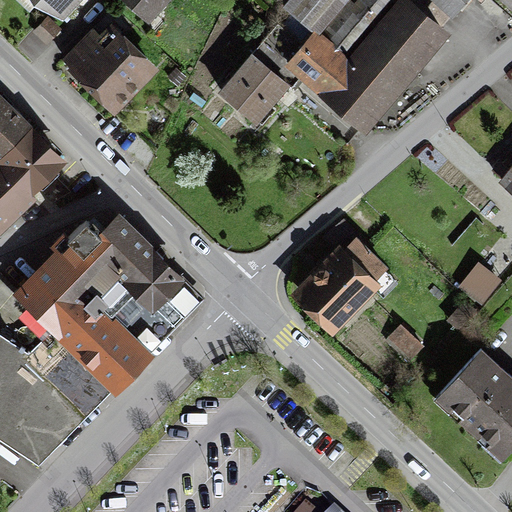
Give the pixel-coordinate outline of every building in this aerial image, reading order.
[(73,0),(44,0),(59,15),(73,0)] [(131,0),(145,13),(156,0),(131,0)] [(285,62),(302,74),(363,126),(444,32),(406,0),(286,0),(285,2),(283,1),(277,9),(284,15),(281,19),(296,32),(305,21),(319,33),(311,42),(307,38),(303,44),(285,62)] [(466,0),(435,0),(453,15),(466,0)] [(58,29),(46,18),(35,30),(47,41),(58,29)] [(285,62),(303,44),(278,22),(250,54),(252,56),(222,92),(254,120),(287,82),(292,86),(302,74),(285,62)] [(113,28),(103,37),(93,28),(64,58),(113,106),(152,66),(113,28)] [(0,154),(30,128),(0,98),(0,154)] [(14,170),(11,172),(28,190),(60,159),(30,128),(0,154),(0,160),(3,158),(14,170)] [(511,170),(502,162),(495,171),(511,184),(511,170)] [(0,217),(28,190),(11,172),(5,178),(0,172),(0,217)] [(90,223),(80,225),(68,237),(64,232),(52,245),(60,253),(21,292),(55,325),(29,352),(0,333),(0,438),(31,458),(63,427),(44,414),(70,378),(87,358),(114,386),(146,352),(201,299),(119,218),(102,233),(90,223)] [(382,267),(355,240),(341,254),(339,252),(325,266),(323,264),(312,274),(315,277),(300,291),(332,323),(372,283),(369,280),(382,267)] [(489,277),(472,263),(452,288),(469,301),(489,277)] [(423,341),(397,317),(381,335),(407,358),(423,341)] [(511,446),(511,376),(480,347),(437,395),(503,456),(511,446)]
